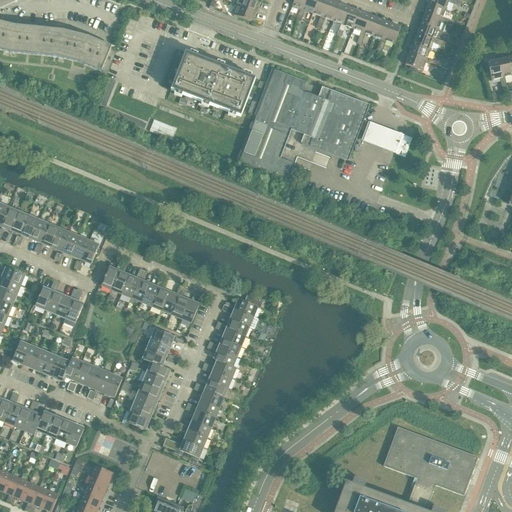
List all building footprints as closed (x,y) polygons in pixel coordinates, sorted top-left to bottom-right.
[(254,12),(258,2),(252,0),(237,0),(236,5),(254,12)] [(302,10),(306,0),(294,0),(292,6),(300,10),(302,10)] [(312,14),(317,0),(306,0),(302,10),(300,10),(298,15),(302,17),(305,11),(312,14)] [(322,18),(329,1),(326,0),(317,0),(312,14),(320,17),(322,18)] [(454,5),(456,1),(454,0),(449,0),(449,1),(447,0),(429,0),(428,4),(446,11),(448,3),(454,5)] [(333,22),(339,5),(329,1),(322,18),(320,17),(318,23),(323,25),(325,19),(333,22)] [(443,19),(446,11),(428,4),(424,14),(442,21),(443,19)] [(250,22),(254,12),(236,5),(232,16),(250,22)] [(343,26),(349,9),(339,5),(333,22),(340,25),(343,26)] [(353,30),(359,13),(349,9),(343,26),(340,25),(338,31),(343,32),(345,27),(353,30)] [(363,34),(370,16),(359,13),(353,30),(361,33),(363,34)] [(446,25),(448,21),(443,19),(442,21),(424,14),(421,25),(438,31),(441,23),(446,25)] [(373,38),(380,20),(370,16),(363,34),(361,33),(358,38),(363,40),(365,35),(373,38)] [(383,41),(390,24),(380,20),(373,38),(381,40),(383,41)] [(102,44),(104,41),(103,41),(102,42),(98,40),(97,42),(87,38),(77,35),(78,34),(73,32),(73,31),(72,34),(62,31),(52,30),(53,27),(52,27),(52,29),(47,28),(47,30),(28,28),(28,26),(23,26),(23,24),(22,24),(22,27),(14,27),(6,25),(7,21),(6,23),(1,22),(1,23),(0,23),(0,51),(9,54),(57,58),(79,64),(101,73),(111,48),(102,44)] [(394,45),(400,28),(390,24),(383,41),(381,40),(379,46),(383,48),(385,42),(394,45)] [(435,39),(438,31),(421,25),(417,35),(434,41),(435,39)] [(439,46),(440,41),(435,39),(434,41),(417,35),(413,45),(430,51),(433,44),(439,46)] [(427,59),(430,51),(413,45),(409,55),(426,62),(427,59)] [(185,53),(170,91),(240,118),(255,80),(185,53)] [(431,66),(433,61),(427,59),(426,62),(409,55),(405,65),(422,72),(425,64),(431,66)] [(511,76),(511,74),(508,58),(498,61),(502,79),(499,79),(501,85),(506,84),(504,78),(511,76)] [(502,79),(498,61),(487,63),(491,81),(499,79),(502,79)] [(248,131),(236,162),(288,182),(291,173),(294,165),(309,171),(317,149),(346,160),(366,106),(310,85),(304,83),(271,70),(248,131)] [(105,108),(103,114),(144,130),(146,125),(105,108),(116,82),(110,80),(100,106),(105,108)] [(188,101),(180,99),(178,104),(186,107),(188,101)] [(402,136),(367,122),(360,141),(395,154),(402,136)] [(395,154),(404,158),(411,139),(402,136),(395,154)] [(0,226),(1,227),(8,209),(0,205),(0,226)] [(11,231),(18,214),(8,209),(1,227),(11,231)] [(21,235),(28,218),(18,214),(11,231),(21,235)] [(31,239),(38,222),(28,218),(21,235),(31,239)] [(41,244),(48,226),(38,222),(31,239),(41,244)] [(51,248),(58,230),(48,226),(41,244),(51,248)] [(61,252),(68,234),(58,230),(51,248),(61,252)] [(71,256),(78,238),(68,234),(61,252),(71,256)] [(81,260),(88,243),(78,238),(71,256),(81,260)] [(91,265),(98,247),(88,243),(81,260),(91,265)] [(20,286),(24,276),(6,269),(2,279),(20,286)] [(111,290),(118,273),(108,269),(101,286),(111,290)] [(121,295),(128,277),(118,273),(111,290),(121,295)] [(131,299),(138,281),(128,277),(121,295),(131,299)] [(0,289),(15,296),(20,286),(2,279),(0,283),(0,289)] [(141,303),(148,285),(138,281),(131,299),(141,303)] [(151,307),(158,289),(148,285),(141,303),(151,307)] [(0,301),(11,306),(15,296),(0,289),(0,301)] [(45,311),(52,293),(42,289),(35,306),(45,311)] [(161,311),(168,294),(158,289),(151,307),(161,311)] [(73,328),(83,305),(77,303),(78,301),(79,302),(82,292),(77,290),(76,291),(73,298),(72,301),(65,319),(63,324),(73,328)] [(55,315),(62,297),(52,293),(45,311),(55,315)] [(171,315),(178,298),(168,294),(161,311),(171,315)] [(65,319),(72,301),(62,297),(55,315),(65,319)] [(252,318),(256,308),(260,309),(262,303),(246,297),(244,302),(239,300),(235,310),(252,318)] [(181,320),(188,302),(178,298),(171,315),(181,320)] [(0,313),(7,316),(11,306),(0,301),(0,313)] [(191,324),(199,306),(188,302),(181,320),(191,324)] [(258,320),(252,318),(235,310),(232,309),(225,306),(224,306),(222,310),(223,312),(231,315),(231,314),(233,315),(231,320),(253,330),(258,320)] [(244,338),(248,328),(253,330),(231,320),(226,330),(244,338)] [(169,348),(173,337),(155,330),(151,340),(169,348)] [(244,338),(226,330),(222,340),(240,348),(244,338)] [(165,357),(169,348),(151,340),(147,350),(165,357)] [(236,358),(240,348),(222,340),(218,350),(236,358)] [(22,365),(30,347),(19,343),(12,361),(22,365)] [(32,369),(40,352),(30,347),(22,365),(32,369)] [(161,367),(165,357),(147,350),(143,360),(169,371),(161,367)] [(232,367),(236,358),(218,350),(214,360),(235,369),(232,367)] [(42,373),(49,356),(40,352),(32,369),(42,373)] [(52,378),(60,360),(49,356),(42,373),(52,378)] [(70,364),(69,364),(60,360),(52,378),(63,382),(64,377),(70,364)] [(74,381),(81,364),(71,360),(69,364),(70,364),(64,377),(74,381)] [(165,381),(169,371),(143,360),(151,364),(147,373),(165,381)] [(231,379),(235,369),(214,360),(214,361),(217,362),(213,372),(231,379)] [(84,386),(91,368),(81,364),(74,381),(84,386)] [(94,390),(101,372),(91,368),(84,386),(94,390)] [(104,394),(111,376),(101,372),(94,390),(104,394)] [(227,389),(231,379),(213,372),(209,382),(227,389)] [(161,391),(165,381),(147,373),(143,383),(161,391)] [(114,398),(122,380),(111,376),(104,394),(114,398)] [(222,399),(227,389),(209,382),(205,391),(222,399)] [(156,401),(161,391),(143,383),(139,393),(156,401)] [(218,409),(222,399),(205,391),(201,402),(218,409)] [(152,411),(156,401),(139,393),(135,403),(152,411)] [(0,421),(4,423),(12,405),(2,401),(0,404),(0,421)] [(214,419),(218,409),(201,402),(196,412),(214,419)] [(148,421),(152,411),(135,403),(131,413),(148,421)] [(14,427),(22,409),(12,405),(4,423),(14,427)] [(24,431),(31,413),(22,409),(14,427),(24,431)] [(144,431),(148,421),(131,413),(130,413),(126,412),(121,425),(126,427),(127,424),(144,431)] [(210,429),(214,419),(196,412),(192,421),(210,429)] [(41,418),(41,417),(31,413),(24,431),(34,435),(36,431),(41,418)] [(46,435),(53,417),(43,413),(41,417),(41,418),(36,431),(46,435)] [(56,439),(63,421),(53,417),(46,435),(56,439)] [(66,443),(73,426),(63,421),(56,439),(66,443)] [(206,439),(210,429),(192,421),(188,431),(206,439)] [(76,448),(83,430),(73,426),(66,443),(76,448)] [(425,511),(428,505),(431,506),(447,511),(462,511),(465,505),(444,498),(446,493),(446,492),(434,487),(435,486),(463,497),(469,480),(471,475),(477,458),(397,428),(383,467),(417,480),(414,487),(411,486),(349,463),(345,474),(410,498),(407,505),(364,489),(366,483),(353,479),(351,484),(345,482),(334,511),(425,511)] [(202,449),(206,439),(188,431),(184,441),(202,449)] [(197,459),(202,449),(184,441),(182,447),(179,446),(179,445),(165,439),(162,447),(182,455),(183,453),(197,459)] [(109,484),(113,474),(95,467),(91,477),(109,484)] [(0,492),(3,494),(11,476),(1,472),(0,474),(0,492)] [(10,505),(20,480),(11,476),(3,494),(8,496),(5,503),(10,505)] [(109,484),(91,477),(87,486),(105,493),(109,484)] [(22,502),(30,484),(20,480),(10,505),(14,507),(17,500),(22,502)] [(26,511),(28,511),(39,488),(30,484),(22,502),(27,504),(24,511),(26,511)] [(101,503),(105,493),(87,486),(83,495),(101,503)] [(41,510),(48,492),(39,488),(28,511),(34,511),(36,507),(41,510)] [(192,504),(195,494),(185,490),(181,499),(192,504)] [(51,511),(58,496),(48,492),(41,510),(46,511),(45,511),(51,511)] [(96,511),(101,503),(83,495),(79,505),(96,511)] [(192,511),(186,509),(185,510),(182,509),(182,508),(157,497),(150,511),(192,511)]
